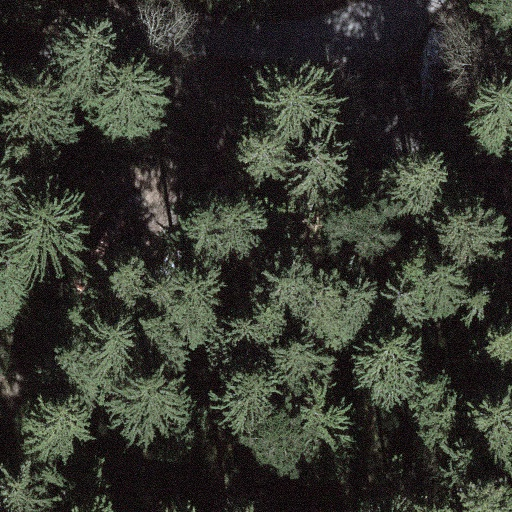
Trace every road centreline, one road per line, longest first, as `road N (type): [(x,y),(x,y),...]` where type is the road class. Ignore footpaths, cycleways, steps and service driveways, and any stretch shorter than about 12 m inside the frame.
road 1 (unclassified): [(326,42),(93,44),(0,89)]
road 2 (track): [(511,253),(462,215),(326,42)]
